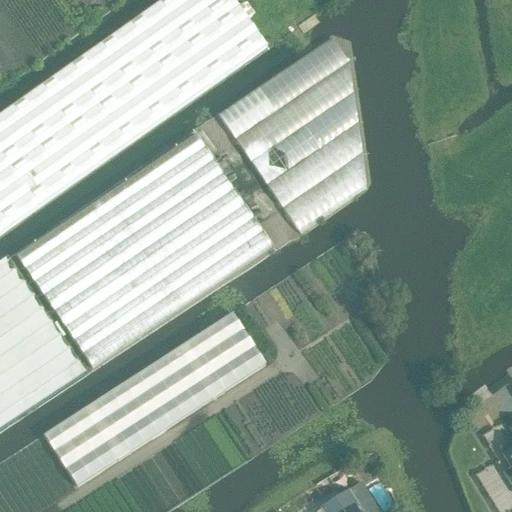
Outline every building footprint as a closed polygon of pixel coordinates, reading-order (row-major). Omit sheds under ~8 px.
[(231,0),(166,0),(0,117),(0,236),(266,49),(231,0)] [(300,236),(358,196),(366,190),(348,65),(330,40),(217,117),(300,236)] [(271,248),(195,136),(27,250),(15,258),(91,370),(271,248)] [(77,489),(265,367),(232,316),(44,438),(77,489)] [(504,458),(511,469),(503,474),(511,488),(511,428),(510,430),(511,433),(511,440),(499,450),(504,458)] [(321,511),(359,511),(348,493),(320,510),(321,511)]
